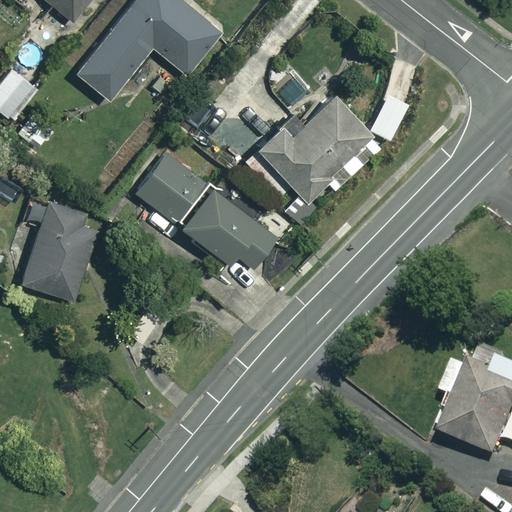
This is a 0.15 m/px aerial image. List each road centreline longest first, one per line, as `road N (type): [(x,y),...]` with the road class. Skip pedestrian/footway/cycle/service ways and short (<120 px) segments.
road 1 (tertiary): [(151,511),(289,352),(511,121)]
road 2 (residential): [(511,87),(398,0)]
